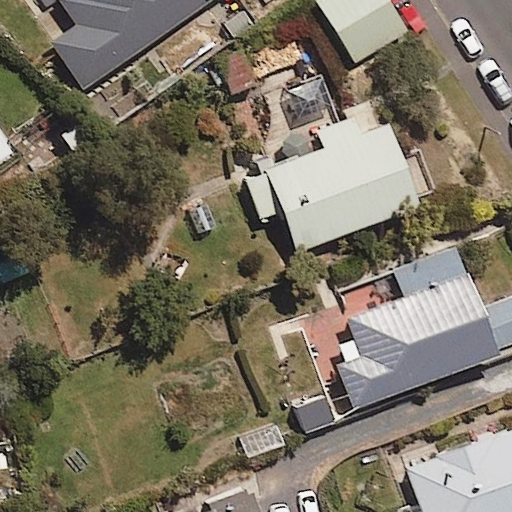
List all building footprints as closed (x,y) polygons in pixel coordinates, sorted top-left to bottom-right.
[(64,0),(67,3),(38,24),(82,86),(200,0),(64,0)] [(314,0),(352,59),(402,27),(384,0),(314,0)] [(283,40),(255,54),(270,83),(298,69),(283,40)] [(257,80),(242,51),(214,64),(229,94),(257,80)] [(311,127),(317,143),(270,160),(266,148),(233,160),(240,177),(253,214),(277,206),(292,246),(411,201),(381,119),(356,128),(350,112),(311,127)] [(386,265),(395,287),(341,307),(352,334),(332,341),(354,401),(511,341),(511,292),(474,306),(450,241),(386,265)] [(414,502),(388,511),(511,511),(511,419),(399,462),(414,502)] [(256,511),(249,492),(197,511),(256,511)]
